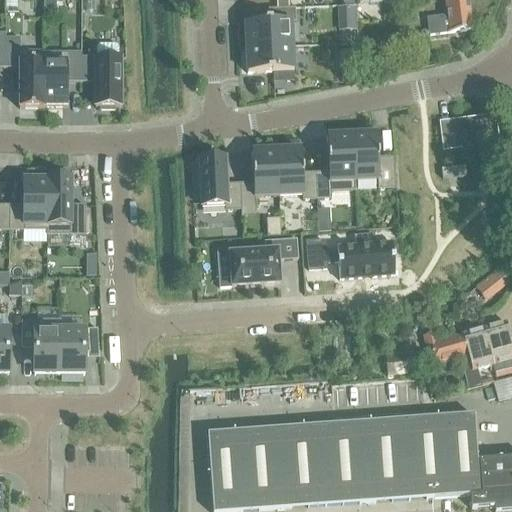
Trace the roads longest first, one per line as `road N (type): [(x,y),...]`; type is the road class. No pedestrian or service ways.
road 1 (residential): [(212,129),(433,92),(511,67)]
road 2 (residential): [(125,324),(397,308)]
road 3 (residential): [(113,144),(125,324)]
road 4 (residential): [(125,324),(127,396),(115,406),(37,409)]
road 5 (residential): [(212,129),(205,0)]
